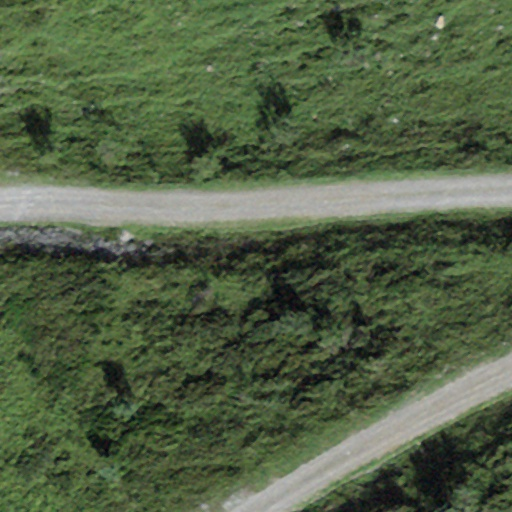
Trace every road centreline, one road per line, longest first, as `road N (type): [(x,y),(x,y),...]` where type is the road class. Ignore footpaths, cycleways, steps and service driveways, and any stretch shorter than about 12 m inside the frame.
road 1 (track): [(0,210),(511,189)]
road 2 (track): [(511,377),(255,511)]
